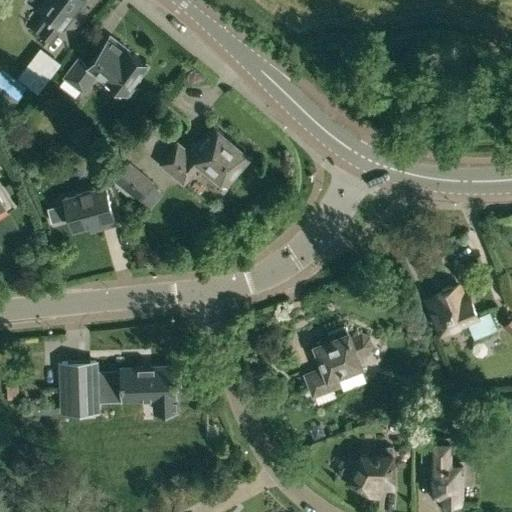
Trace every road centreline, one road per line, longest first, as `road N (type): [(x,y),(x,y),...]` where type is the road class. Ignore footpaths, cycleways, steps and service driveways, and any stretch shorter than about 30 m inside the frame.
road 1 (residential): [(320,511),(282,475),(247,422),(206,295)]
road 2 (tertiary): [(206,295),(293,261),(319,238),(364,163)]
road 3 (tertiary): [(0,315),(206,295)]
road 4 (tertiary): [(237,51),(364,163)]
road 5 (tertiary): [(364,163),(427,181),(511,183)]
